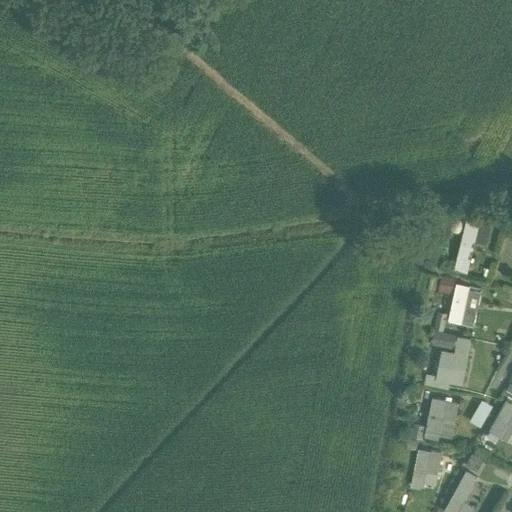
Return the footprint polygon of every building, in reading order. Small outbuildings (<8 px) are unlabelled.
[(492,241),(494,222),(466,217),(459,270),(472,272),(476,239),(492,241)] [(478,325),(484,287),(457,283),(451,321),(478,325)] [(438,329),(434,346),(446,348),(439,377),(465,383),(475,337),(438,329)] [(431,423),(416,422),(415,433),(456,438),(461,398),(434,395),(431,423)] [(491,428),(511,440),(511,439),(511,398),(510,397),(491,428)] [(483,424),(495,405),(485,399),(473,418),(483,424)] [(422,445),(412,484),(436,490),(446,451),(422,445)] [(467,499),(488,461),(475,454),(445,510),(449,511),(473,511),(477,505),(467,499)]
